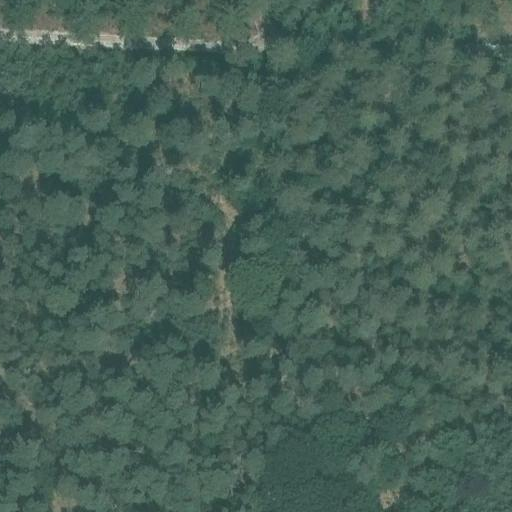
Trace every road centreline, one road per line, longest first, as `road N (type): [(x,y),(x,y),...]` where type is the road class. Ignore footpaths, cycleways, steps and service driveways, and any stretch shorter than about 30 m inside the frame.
road 1 (track): [(262,46),(0,36)]
road 2 (track): [(262,46),(511,54)]
